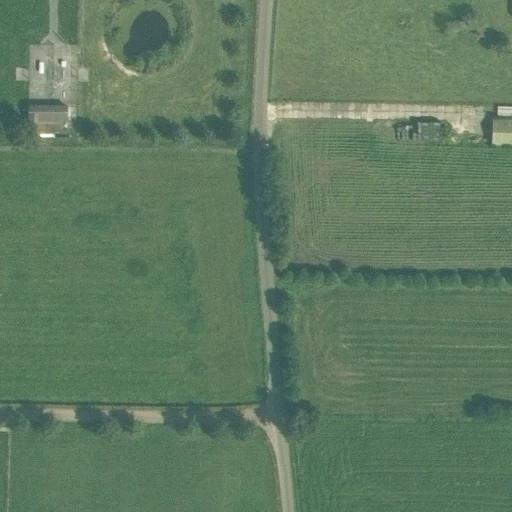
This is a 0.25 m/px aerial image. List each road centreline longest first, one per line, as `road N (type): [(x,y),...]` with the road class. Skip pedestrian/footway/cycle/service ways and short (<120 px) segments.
road 1 (unclassified): [(283,511),(260,263),(262,0)]
road 2 (unknown): [(259,105),(462,106)]
